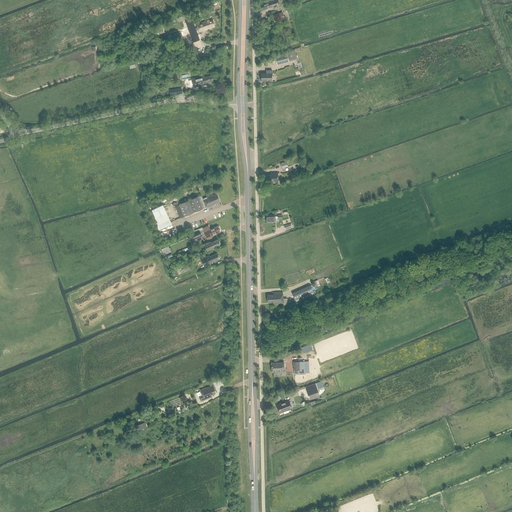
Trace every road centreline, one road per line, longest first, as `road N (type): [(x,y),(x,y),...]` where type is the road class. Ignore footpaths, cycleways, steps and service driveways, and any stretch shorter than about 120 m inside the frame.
road 1 (unclassified): [(17,129),(172,100),(238,105)]
road 2 (primary): [(247,180),(251,364)]
